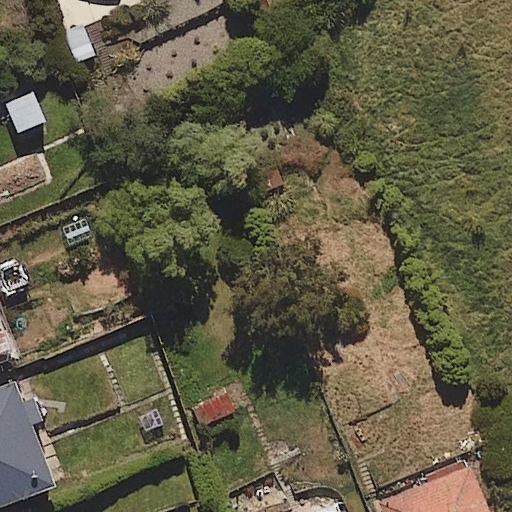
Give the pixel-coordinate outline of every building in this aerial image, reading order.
[(47,128),(34,97),(6,109),(19,140),(47,128)] [(133,299),(122,263),(74,278),(85,314),(133,299)] [(0,376),(16,370),(0,328),(0,376)] [(29,511),(58,502),(16,390),(0,396),(0,511),(29,511)] [(486,511),(469,469),(380,506),(382,511),(486,511)] [(339,511),(336,503),(309,511),(339,511)]
